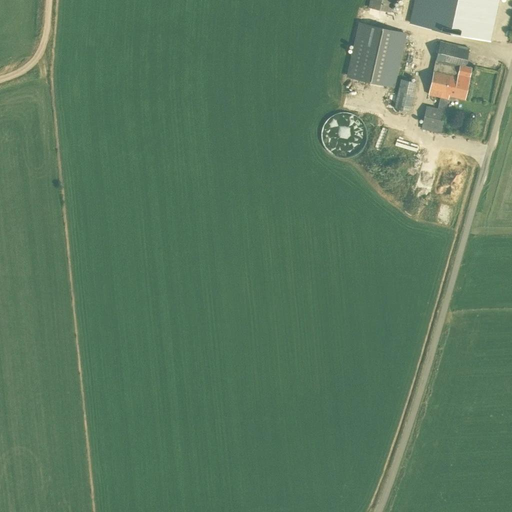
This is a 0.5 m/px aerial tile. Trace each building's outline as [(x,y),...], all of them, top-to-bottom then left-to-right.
[(391,12),(393,0),(369,0),(368,7),(391,12)] [(416,0),(412,20),(487,38),(496,0),(416,0)] [(348,76),(394,86),(406,33),(360,22),(348,76)] [(413,32),(413,43),(425,43),(425,32),(413,32)] [(465,66),(469,48),(440,42),(436,61),(433,71),(434,71),(429,95),(440,97),(440,99),(439,99),(438,108),(426,105),(422,125),(442,130),(446,110),(448,99),(449,95),(464,99),(471,67),(465,66)] [(410,111),(416,82),(400,79),(394,108),(410,111)] [(340,156),(359,155),(368,143),(368,140),(362,135),(362,131),(357,137),(352,133),(357,132),(361,127),(356,124),(355,125),(348,125),(344,123),(330,123),(326,129),(326,146),(340,156)]
